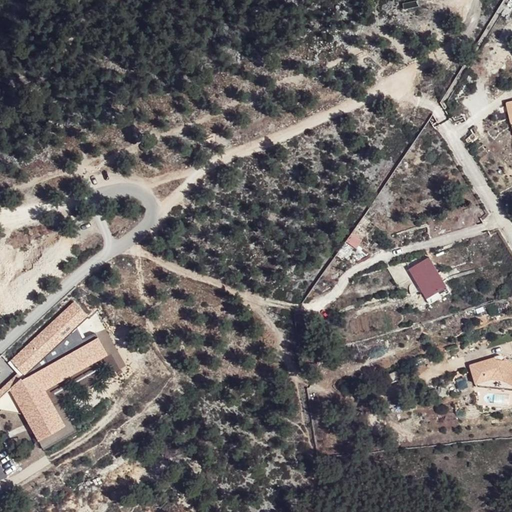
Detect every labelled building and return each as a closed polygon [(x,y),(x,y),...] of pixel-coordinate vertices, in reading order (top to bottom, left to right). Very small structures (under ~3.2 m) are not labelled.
[(347,239),(355,246),(360,240),(352,233),(347,239)] [(429,298),(447,286),(430,256),(411,268),(429,298)] [(73,332),(78,327),(87,317),(72,302),(58,318),(73,332)] [(29,425),(38,441),(65,426),(45,391),(108,356),(96,332),(84,338),(78,327),(73,332),(58,318),(10,360),(20,371),(17,374),(0,389),(0,397),(8,391),(14,386),(20,392),(16,395),(31,417),(26,419),(29,425)] [(470,364),(475,383),(491,379),(509,380),(511,381),(511,360),(506,358),(496,357),(470,364)] [(8,363),(17,374),(20,371),(10,360),(8,363)] [(491,379),(475,383),(476,387),(511,388),(511,381),(509,380),(491,379)] [(8,391),(26,419),(31,417),(16,395),(20,392),(14,386),(8,391)]
